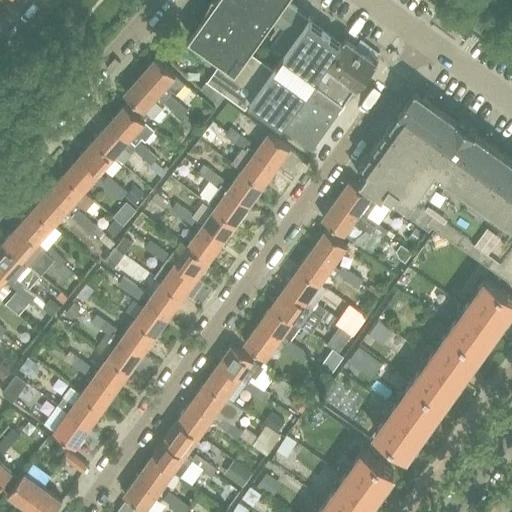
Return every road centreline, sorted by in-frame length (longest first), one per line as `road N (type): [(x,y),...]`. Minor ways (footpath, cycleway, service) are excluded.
road 1 (residential): [(424,39),(82,511)]
road 2 (residential): [(0,181),(162,0)]
